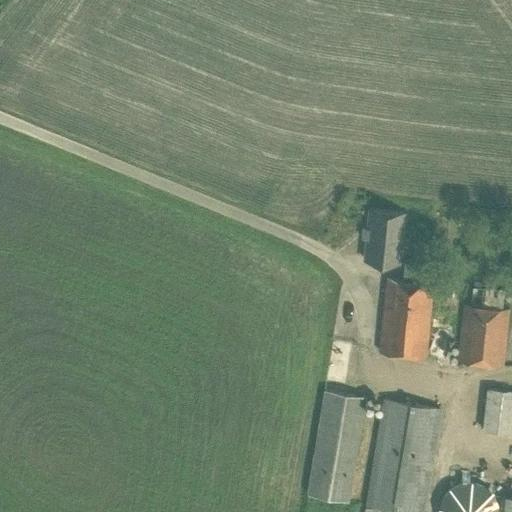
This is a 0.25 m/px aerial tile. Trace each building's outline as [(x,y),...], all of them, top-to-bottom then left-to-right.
[(398,263),(404,213),(370,209),(365,259),(398,263)] [(434,281),(435,271),(429,271),(430,265),(404,263),(402,279),(386,278),(378,352),(425,357),(433,283),(434,281)] [(502,307),(504,283),(473,280),(472,290),(470,304),(464,304),(462,304),(457,360),(503,366),(503,363),(509,309),(502,307)] [(511,389),(487,387),(482,430),(511,433),(511,389)] [(349,502),(367,395),(324,389),(306,495),(349,502)] [(404,511),(424,511),(442,409),(382,398),(365,505),(364,511),(395,511),(396,511),(404,511)] [(511,511),(511,495),(504,495),(502,511),(511,511)]
